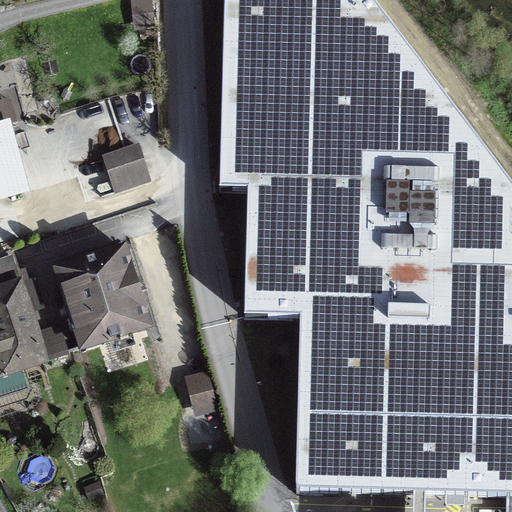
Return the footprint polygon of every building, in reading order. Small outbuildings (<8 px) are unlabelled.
[(151,14),(149,0),(134,0),(130,0),(131,15),(151,14)] [(296,493),(511,498),(511,189),(368,0),(225,0),(220,192),(248,192),(245,318),(300,320),(296,493)] [(1,128),(0,128),(0,196),(18,191),(1,128)] [(139,147),(103,158),(114,192),(149,182),(139,147)] [(56,272),(81,349),(149,328),(124,250),(56,272)] [(21,369),(45,362),(11,258),(0,261),(0,396),(27,388),(21,369)] [(217,407),(207,374),(189,378),(198,412),(217,407)]
